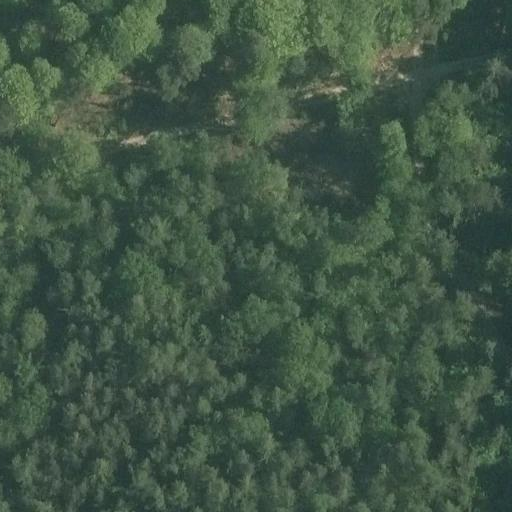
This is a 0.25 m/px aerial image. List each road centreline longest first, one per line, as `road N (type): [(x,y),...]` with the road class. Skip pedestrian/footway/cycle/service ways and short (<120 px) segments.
road 1 (track): [(511,51),(0,173)]
road 2 (track): [(511,371),(432,224),(418,165),(415,72),(425,0)]
